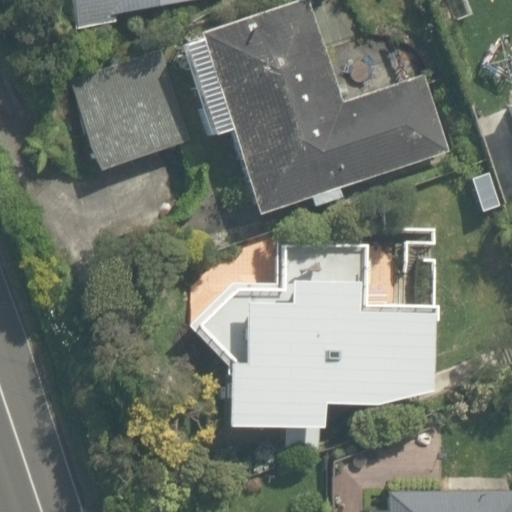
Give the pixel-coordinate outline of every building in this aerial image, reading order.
[(173,0),(24,0),(32,31),(173,0)] [(342,48),(326,0),(280,0),(57,70),(64,91),(30,101),(48,158),(73,150),(80,173),(208,134),(233,215),(438,151),(400,30),(342,48)] [(511,88),(470,102),(503,203),(511,200),(511,88)] [(408,409),(408,297),(346,297),(347,243),(247,243),(247,282),(211,282),(155,321),(192,358),(174,357),(174,431),(290,431),(290,409),(408,409)] [(511,511),(511,482),(358,481),(358,511),(511,511)]
